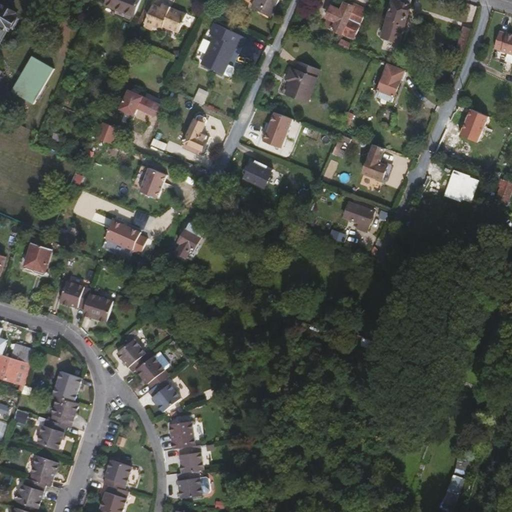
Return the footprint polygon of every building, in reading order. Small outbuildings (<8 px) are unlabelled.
[(134,16),(140,0),(108,0),(107,5),(134,16)] [(269,17),(277,0),(255,0),(251,8),(269,17)] [(404,41),(415,3),(413,3),(414,0),(405,0),(405,1),(403,0),(396,0),(386,36),(404,41)] [(341,32),(353,6),(346,3),(344,2),(340,10),(333,7),(328,17),(336,20),(332,28),(341,32)] [(353,37),(367,8),(354,3),(353,6),(341,32),(353,37)] [(177,33),(185,15),(169,8),(167,11),(160,8),(151,5),(142,26),(151,30),(153,27),(161,30),(162,26),(177,33)] [(0,42),(7,30),(8,31),(16,17),(13,16),(14,14),(5,9),(4,10),(0,7),(0,42)] [(332,28),(336,20),(328,17),(325,24),(332,28)] [(221,75),(234,45),(241,48),(245,39),(214,24),(210,33),(215,35),(201,66),(221,75)] [(463,56),(471,30),(463,28),(453,56),(456,57),(454,64),(459,65),(463,56)] [(511,36),(505,35),(498,33),(492,50),(511,56),(511,36)] [(138,48),(130,44),(128,49),(136,53),(138,48)] [(29,112),(49,76),(27,64),(7,99),(29,112)] [(300,101),(311,73),(295,66),(293,71),(283,67),(279,78),(284,80),(279,93),(300,101)] [(393,97),(402,73),(386,66),(376,91),(393,97)] [(390,103),(393,97),(376,91),(374,96),(390,103)] [(136,117),(139,110),(156,117),(160,106),(129,92),(122,111),(136,117)] [(487,117),(470,110),(459,136),(477,143),(487,117)] [(291,119),(273,113),(262,142),(281,148),(291,119)] [(202,155),(209,138),(203,135),(206,127),(196,123),(185,148),(202,155)] [(379,181),(385,166),(387,167),(393,153),(382,149),(370,177),(379,181)] [(264,188),(273,170),(262,164),(259,169),(252,165),(251,168),(247,166),(245,168),(243,171),(244,174),(247,175),(245,179),(264,188)] [(390,185),(396,170),(387,167),(385,166),(379,181),(390,185)] [(160,200),(169,176),(151,169),(142,192),(160,200)] [(504,205),(511,184),(496,178),(494,185),(498,187),(493,201),(504,205)] [(353,215),(356,206),(349,204),(346,212),(353,215)] [(367,228),(373,213),(356,206),(353,215),(351,221),(361,225),(367,228)] [(351,221),(353,215),(346,212),(344,218),(351,221)] [(129,249),(138,233),(142,235),(142,234),(115,221),(106,239),(129,249)] [(365,233),(367,228),(361,225),(358,231),(365,233)] [(194,251),(203,233),(190,226),(180,243),(182,244),(177,254),(187,259),(192,249),(194,251)] [(134,251),(142,235),(138,233),(129,249),(134,251)] [(44,274),(51,252),(31,245),(24,267),(44,274)] [(89,294),(90,289),(67,282),(60,303),(84,310),(89,294)] [(107,323),(113,301),(89,294),(84,310),(82,315),(107,323)] [(148,359),(133,340),(116,353),(131,373),(135,369),(148,359)] [(381,365),(384,356),(351,343),(347,352),(381,365)] [(31,363),(34,351),(15,345),(11,357),(31,363)] [(0,378),(23,386),(30,364),(0,354),(0,378)] [(168,376),(152,356),(148,359),(135,369),(151,389),(164,379),(168,376)] [(72,400),(80,376),(59,370),(51,393),(57,395),(72,400)] [(180,399),(164,379),(151,389),(147,393),(163,413),(180,399)] [(70,426),(77,401),(72,400),(57,395),(49,419),(65,424),(70,426)] [(57,448),(65,424),(49,419),(43,417),(36,442),(57,448)] [(193,446),(190,421),(169,423),(171,449),(176,448),(193,446)] [(201,470),(197,445),(193,446),(176,448),(180,473),(196,470),(201,470)] [(50,486),(57,462),(36,455),(29,479),(45,484),(50,486)] [(463,479),(470,461),(457,455),(456,467),(454,475),(463,479)] [(131,466),(131,464),(110,457),(103,481),(108,483),(124,488),(126,481),(131,466)] [(133,483),(138,468),(131,466),(126,481),(133,483)] [(199,496),(196,470),(180,473),(175,473),(177,499),(199,496)] [(457,494),(463,479),(454,475),(448,490),(457,494)] [(37,508),(45,484),(29,479),(24,477),(16,502),(37,508)] [(115,511),(121,511),(128,489),(124,488),(108,483),(100,507),(115,511)] [(451,511),(457,494),(448,490),(443,499),(438,506),(451,511)]
